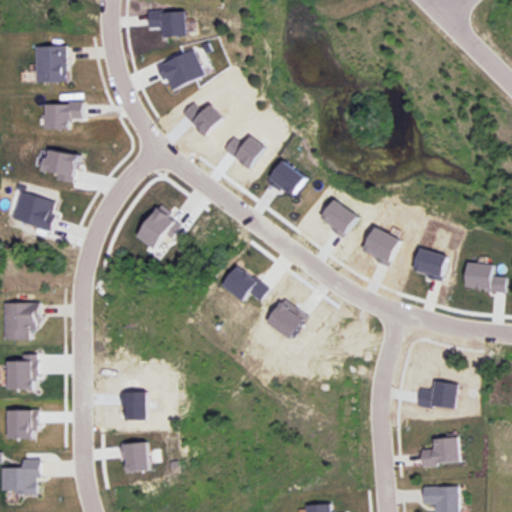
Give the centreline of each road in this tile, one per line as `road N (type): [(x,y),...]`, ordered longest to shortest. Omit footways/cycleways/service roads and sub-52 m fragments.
road 1 (residential): [(511,329),(430,318),(339,281),(153,141),(117,81),(105,0)]
road 2 (residential): [(153,141),(90,235),(79,286),(80,459),(91,511)]
road 3 (residential): [(383,511),(377,394),(396,308)]
